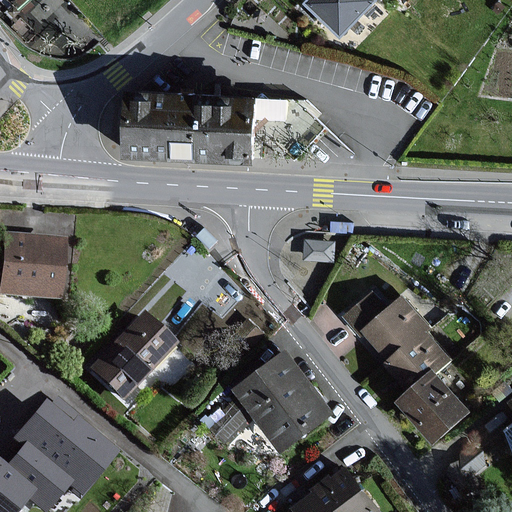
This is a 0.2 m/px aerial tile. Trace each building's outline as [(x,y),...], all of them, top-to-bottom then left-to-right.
[(309,0),(345,35),(379,0),(309,0)] [(255,159),(259,97),(137,90),(133,152),(255,159)] [(62,239),(6,235),(1,291),(58,295),(62,239)] [(306,238),(305,259),(336,261),(338,240),(306,238)] [(368,328),(392,356),(427,326),(430,324),(407,296),(391,310),(377,293),(350,315),(364,332),(368,328)] [(175,341),(144,314),(95,368),(125,395),(175,341)] [(440,369),(453,358),(427,326),(392,356),(388,359),(414,390),(440,369)] [(336,411),(290,350),(239,387),(242,391),(257,411),(285,449),(336,411)] [(474,409),(440,369),(414,390),(404,398),(438,439),(474,409)] [(242,391),(207,426),(228,445),(257,411),(242,391)] [(80,494),(116,451),(77,419),(72,425),(46,402),(15,439),(26,448),(7,470),(0,463),(0,511),(12,511),(26,495),(44,510),(67,483),(80,494)] [(473,443),(461,453),(462,458),(464,465),(468,468),(477,473),(488,463),(485,450),(473,443)] [(462,458),(449,469),(463,485),(472,477),(474,475),(468,468),(464,465),(462,458)] [(378,511),(380,511),(349,468),(299,505),(304,511),(378,511)]
